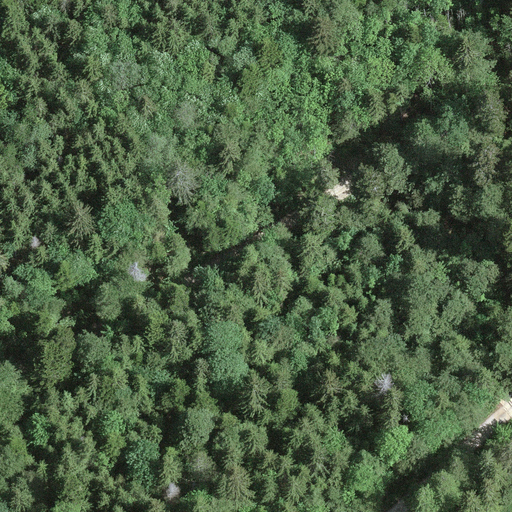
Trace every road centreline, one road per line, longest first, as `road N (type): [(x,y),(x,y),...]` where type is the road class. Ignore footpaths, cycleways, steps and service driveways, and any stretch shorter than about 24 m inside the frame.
road 1 (track): [(0,382),(199,253),(435,137),(511,116)]
road 2 (unclassified): [(387,511),(511,415)]
